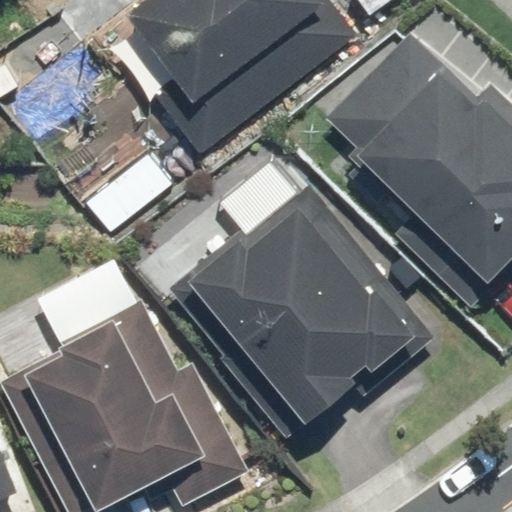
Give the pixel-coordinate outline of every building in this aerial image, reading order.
[(153,88),(200,149),(357,31),(333,0),(135,0),(126,7),(174,72),(153,88)] [(478,95),(410,31),(329,115),(360,144),(351,154),(412,211),(394,231),(471,304),(500,274),(494,268),(511,249),(511,102),(490,82),(478,95)] [(142,264),(287,435),(314,413),(312,411),(355,375),(351,370),(364,359),(370,365),(425,320),(308,182),(298,191),(269,157),(142,264)] [(0,373),(1,377),(0,377),(0,378),(70,511),(81,511),(144,480),(152,496),(173,485),(183,503),(249,469),(192,359),(179,365),(142,295),(137,298),(114,254),(0,313),(0,373)] [(0,496),(19,489),(0,443),(0,496)]
